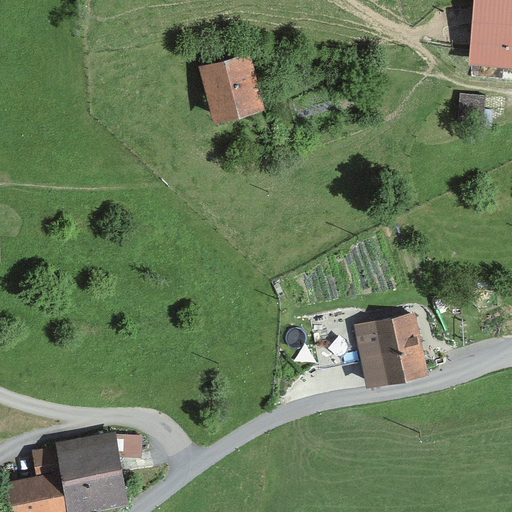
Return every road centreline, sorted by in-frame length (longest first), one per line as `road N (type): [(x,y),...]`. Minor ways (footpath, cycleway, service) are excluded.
road 1 (unclassified): [(196,467),(277,417),(321,401),(430,384),(511,348)]
road 2 (unclassified): [(0,394),(86,417),(154,424),(196,467)]
